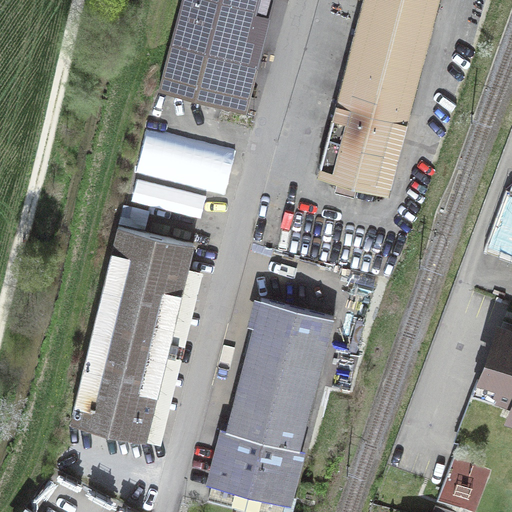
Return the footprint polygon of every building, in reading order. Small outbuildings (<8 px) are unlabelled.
[(259,0),(181,0),(158,89),(231,109),(259,0)] [(437,0),(363,0),(318,174),(388,192),(437,0)] [(149,123),(137,169),(227,191),(238,145),(149,123)] [(136,178),(132,206),(204,214),(207,186),(136,178)] [(489,244),(511,252),(511,190),(509,190),(489,244)] [(194,243),(118,224),(70,420),(145,439),(166,353),(176,356),(179,343),(170,341),(194,243)] [(208,498),(262,511),(281,511),(334,316),(261,297),(227,427),(220,431),(224,438),(208,498)] [(511,331),(501,328),(480,383),(495,389),(493,394),(511,401),(511,411),(510,416),(511,416),(511,331)]
